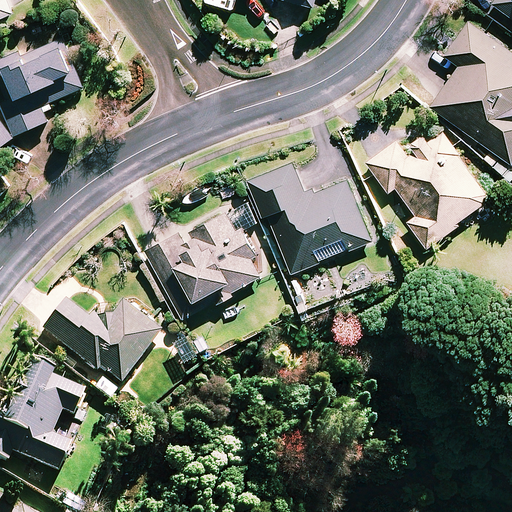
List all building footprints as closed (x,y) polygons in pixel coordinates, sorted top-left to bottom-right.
[(0,0),(0,15),(16,8),(12,0),(0,0)] [(511,0),(491,0),(511,13),(511,0)] [(511,47),(471,19),(447,52),(462,63),(433,103),(511,160),(511,47)] [(88,83),(66,33),(46,41),(0,61),(0,75),(10,98),(4,101),(18,132),(51,117),(45,102),(88,83)] [(0,145),(16,134),(0,112),(0,145)] [(432,138),(426,130),(411,141),(416,149),(410,153),(400,139),(370,159),(391,190),(399,184),(419,214),(411,219),(429,245),(460,223),(458,220),(492,196),(446,129),(432,138)] [(374,238),(350,176),(318,188),(317,184),(306,188),(295,160),(250,178),(265,214),(270,212),(293,270),(374,238)] [(239,228),(228,208),(192,228),(195,234),(185,239),(180,230),(148,248),(186,316),(204,306),(220,297),(222,301),(234,294),(232,290),(265,273),(255,255),(260,252),(245,225),(239,228)] [(165,324),(127,296),(103,328),(65,299),(43,328),(97,369),(100,366),(121,382),(165,324)] [(59,371),(26,357),(9,397),(6,396),(0,409),(0,454),(9,459),(13,450),(58,470),(70,442),(51,434),(62,409),(75,414),(86,388),(57,375),(59,371)] [(16,511),(1,501),(0,503),(0,511),(43,511),(24,499),(16,511)]
